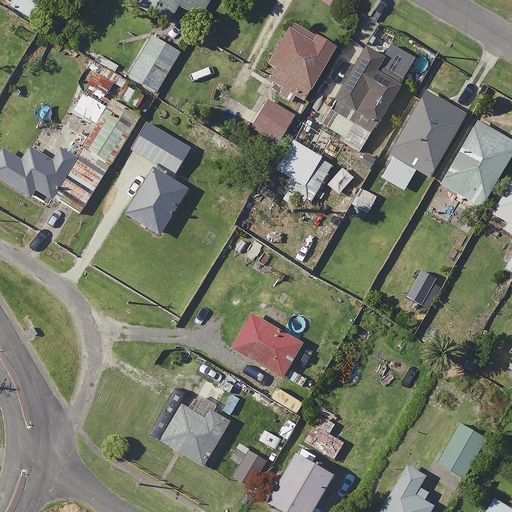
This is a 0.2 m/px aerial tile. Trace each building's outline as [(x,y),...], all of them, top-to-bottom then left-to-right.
[(45,0),(8,0),(6,5),(34,20),(45,0)] [(127,0),(165,20),(174,3),(197,16),(205,0),(127,0)] [(331,44),(287,19),(264,60),(257,73),(301,98),(331,44)] [(178,50),(149,33),(125,73),(153,90),(178,50)] [(400,74),(358,50),(318,123),(360,146),(400,74)] [(140,93),(124,85),(117,97),(133,106),(140,93)] [(292,111),(247,85),(228,115),(274,142),(292,111)] [(461,111),(420,88),(384,151),(426,174),(461,111)] [(137,115),(108,97),(77,147),(53,132),(41,151),(28,142),(18,157),(0,145),(0,179),(27,196),(33,187),(76,214),(137,115)] [(511,144),(511,140),(473,117),(435,181),(476,205),(511,144)] [(188,146),(143,119),(126,147),(150,162),(121,211),(156,233),(185,186),(169,176),(188,146)] [(210,131),(193,122),(182,141),(199,151),(210,131)] [(318,155),(288,137),(271,167),(302,184),(318,155)] [(511,168),(488,211),(503,220),(499,227),(511,234),(511,168)] [(511,245),(500,266),(511,272),(511,245)] [(298,341),(249,312),(229,347),(278,376),(298,341)] [(511,345),(501,366),(511,371),(511,345)] [(221,388),(202,378),(187,406),(181,403),(160,441),(200,463),(224,421),(208,412),(221,388)] [(483,436),(457,421),(435,462),(461,476),(483,436)] [(340,440),(311,423),(301,440),(331,457),(340,440)] [(302,511),(328,469),(290,447),(261,496),(287,511),(302,511)] [(422,473),(402,461),(373,511),(425,511),(429,505),(410,494),(422,473)] [(511,511),(511,510),(488,497),(479,511),(511,511)]
